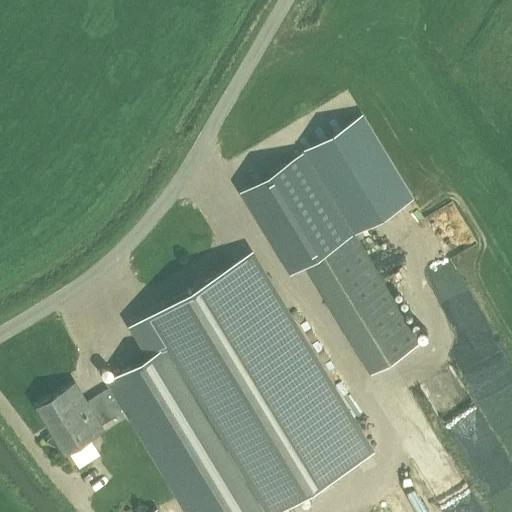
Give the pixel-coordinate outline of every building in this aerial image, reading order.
[(302,150),(351,230),(410,195),(362,115),(302,150)] [(253,180),(302,260),(351,230),(302,150),(253,180)] [(430,232),(397,251),(444,335),(463,325),(454,309),(469,301),(430,232)] [(107,381),(110,386),(124,410),(186,511),(267,511),(308,487),(371,448),(250,251),(131,324),(149,354),(107,381)] [(431,385),(456,366),(450,358),(425,376),(431,385)] [(100,424),(124,410),(110,386),(85,402),(74,383),(37,405),(54,433),(48,437),(47,438),(46,439),(45,440),(45,441),(59,450),(62,445),(65,451),(102,428),(100,424)] [(511,455),(484,466),(493,489),(511,481),(511,455)] [(440,511),(426,489),(407,501),(413,511),(440,511)]
